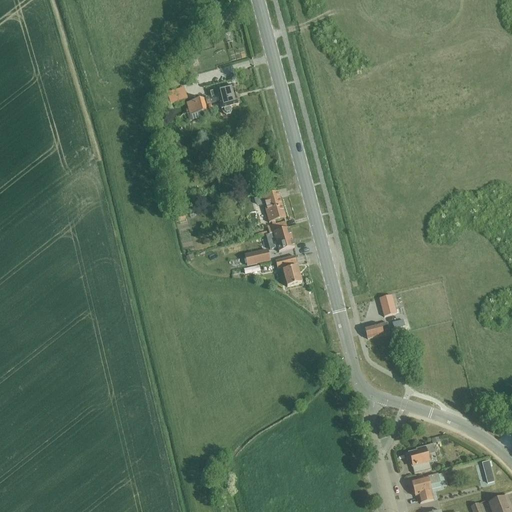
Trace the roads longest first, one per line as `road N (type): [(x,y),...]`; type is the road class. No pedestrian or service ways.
road 1 (secondary): [(375,397),(355,374),(257,0)]
road 2 (secondary): [(511,461),(471,430),(375,397)]
